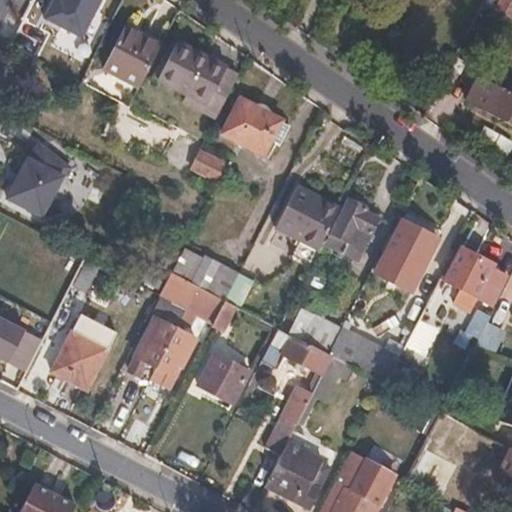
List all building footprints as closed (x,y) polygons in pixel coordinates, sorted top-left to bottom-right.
[(84,34),(100,3),(94,0),(75,0),(75,1),(72,0),(64,0),(59,12),(38,51),(83,77),(91,63),(74,53),(84,34)] [(511,15),(511,0),(499,0),(496,7),(511,15)] [(148,68),(160,45),(124,26),(103,66),(139,86),(142,80),(148,68)] [(216,117),(238,75),(225,68),(226,65),(178,40),(158,79),(186,95),(184,100),(216,117)] [(493,115),(504,93),(476,78),(465,99),(493,115)] [(511,125),(511,90),(508,95),(504,93),(493,115),(511,125)] [(270,139),(279,120),(238,98),(221,132),(262,154),(270,139)] [(170,136),(136,118),(138,112),(128,107),(117,102),(105,126),(120,133),(116,142),(130,150),(135,141),(161,155),(170,136)] [(277,143),(287,124),(279,120),(270,139),(277,143)] [(116,142),(120,133),(105,126),(101,135),(116,142)] [(27,157),(6,197),(40,216),(58,210),(53,192),(62,175),(68,167),(38,143),(27,157)] [(227,164),(201,150),(192,167),(218,181),(227,164)] [(328,232),(341,206),(298,184),(277,226),(320,248),(328,232)] [(363,253),(378,223),(366,217),(369,209),(350,199),(324,250),(348,264),(356,249),(363,253)] [(403,221),(437,239),(433,225),(407,213),(403,221)] [(412,288),(437,239),(403,221),(378,271),(412,288)] [(184,278),(197,254),(184,246),(172,271),(184,278)] [(493,292),(502,274),(492,269),(494,265),(462,248),(445,282),(471,295),(468,299),(475,303),(483,287),(493,292)] [(224,298),(239,269),(206,252),(191,281),(199,285),(224,298)] [(239,269),(224,298),(237,305),(253,276),(239,269)] [(511,298),(511,297),(511,269),(501,292),(511,298)] [(199,285),(191,281),(184,278),(172,271),(160,295),(173,302),(186,309),(193,297),(199,285)] [(213,322),(225,299),(224,298),(199,285),(193,297),(205,304),(200,315),(213,322)] [(224,329),(236,304),(225,299),(213,322),(212,323),(224,329)] [(332,355),(345,328),(305,308),(292,333),(332,355)] [(0,317),(0,323),(21,335),(24,330),(0,317)] [(272,341),(280,327),(259,317),(253,331),(272,341)] [(138,375),(145,361),(141,358),(151,339),(160,322),(155,319),(128,370),(138,375)] [(168,345),(175,329),(160,322),(151,339),(141,358),(145,361),(156,367),(168,345)] [(0,323),(0,357),(7,362),(21,335),(0,323)] [(332,355),(292,333),(280,327),(272,341),(267,351),(263,361),(280,369),(288,354),(326,374),(335,356),(332,355)] [(400,356),(345,328),(332,355),(335,356),(358,368),(386,383),(400,356)] [(176,366),(191,338),(175,329),(168,345),(156,367),(171,375),(176,366)] [(87,388),(107,348),(73,330),(53,371),(87,388)] [(263,361),(267,351),(255,345),(249,357),(261,363),(263,361)] [(232,403),(249,370),(214,352),(197,384),(232,403)] [(352,379),(358,368),(335,356),(326,374),(325,376),(337,382),(341,373),(352,379)] [(171,375),(156,367),(149,380),(169,391),(181,368),(176,366),(171,375)] [(511,379),(496,420),(511,425),(511,379)] [(286,449),(315,395),(299,387),(268,446),(283,454),(286,449)] [(481,461),(493,439),(440,411),(406,477),(447,498),(459,504),(481,461)] [(511,449),(493,439),(481,461),(511,477),(511,480),(509,486),(511,487),(511,449)] [(308,492),(321,467),(286,449),(283,454),(263,492),(299,511),(308,511),(316,496),(308,492)] [(334,484),(347,490),(356,473),(363,459),(350,453),(334,484)] [(386,488),(356,473),(347,490),(377,506),(386,488)] [(76,511),(80,506),(37,484),(23,511),(76,511)] [(375,511),(378,506),(377,506),(347,490),(334,484),(319,511),(375,511)]
